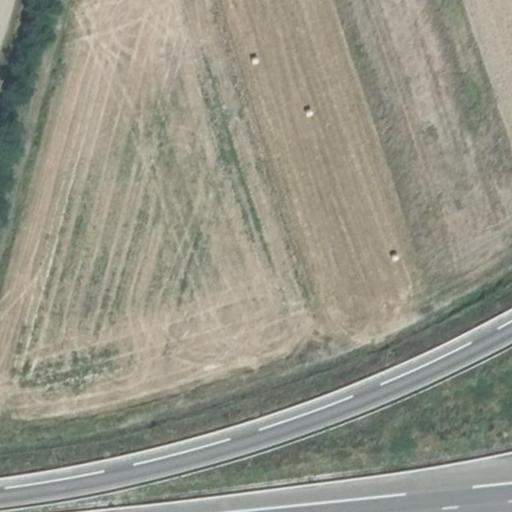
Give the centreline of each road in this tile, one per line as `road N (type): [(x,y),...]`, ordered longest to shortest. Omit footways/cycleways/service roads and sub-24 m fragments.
road 1 (track): [(0,438),(92,432),(185,403),(382,332),(511,260)]
road 2 (trunk): [(511,330),(373,398),(245,445),(121,478),(0,497)]
road 3 (track): [(84,0),(0,252)]
